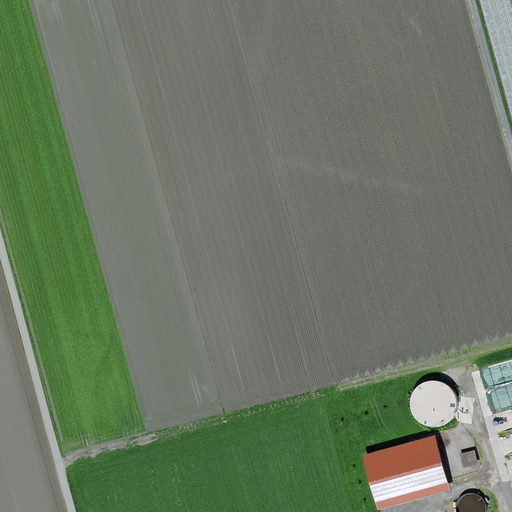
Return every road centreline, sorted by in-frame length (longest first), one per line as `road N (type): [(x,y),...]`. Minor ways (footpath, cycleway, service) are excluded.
road 1 (track): [(0,227),(78,511)]
road 2 (track): [(448,511),(447,500),(495,475),(487,410),(511,397)]
road 3 (track): [(471,0),(511,147)]
